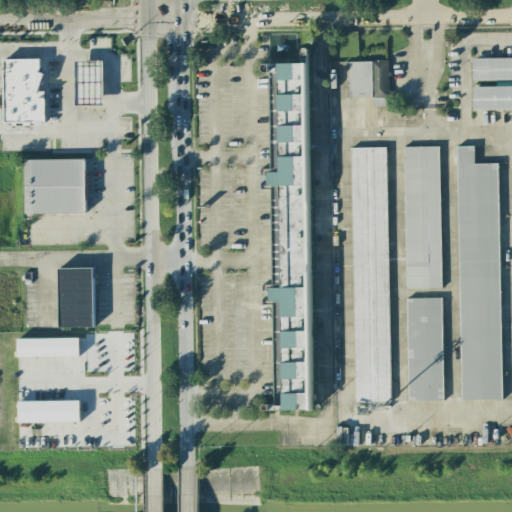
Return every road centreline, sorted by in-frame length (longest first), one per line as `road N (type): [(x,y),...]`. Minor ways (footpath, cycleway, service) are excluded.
road 1 (secondary): [(145,20),(149,441)]
road 2 (secondary): [(145,20),(511,15)]
road 3 (secondary): [(183,439),(180,86)]
